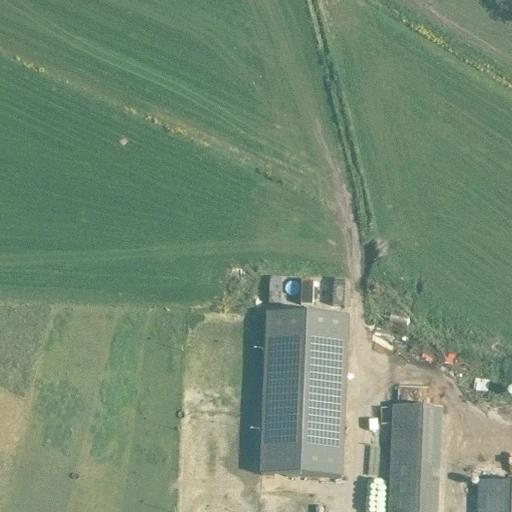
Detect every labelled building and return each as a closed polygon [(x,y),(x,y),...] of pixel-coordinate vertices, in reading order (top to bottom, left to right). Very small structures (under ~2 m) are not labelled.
[(269,305),(281,305),(282,285),(281,279),(271,279),(270,285),(269,305)] [(301,306),(313,306),(314,283),(302,282),(301,306)] [(317,290),(316,309),(328,310),(329,290),(328,284),(318,283),(317,290)] [(349,317),(268,314),(262,476),(342,479),(349,317)] [(511,511),(511,483),(479,482),(478,511),(511,511)]
